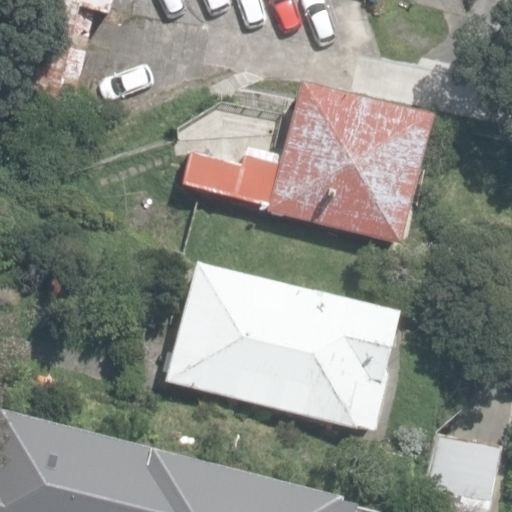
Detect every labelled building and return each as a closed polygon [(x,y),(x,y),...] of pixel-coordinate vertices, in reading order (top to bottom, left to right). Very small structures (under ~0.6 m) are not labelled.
[(13,0),(0,59),(0,111),(67,127),(94,11),(109,15),(112,0),(13,0)] [(268,209),(399,242),(431,114),(298,80),(278,160),(245,152),(242,165),(191,152),(183,183),(269,204),(268,209)] [(354,426),(371,429),(386,372),(382,371),(397,310),(196,261),(166,379),(354,426)] [(0,511),(350,511),(353,503),(340,499),(342,492),(0,402),(0,511)] [(421,508),(446,511),(487,511),(501,443),(436,431),(421,508)]
